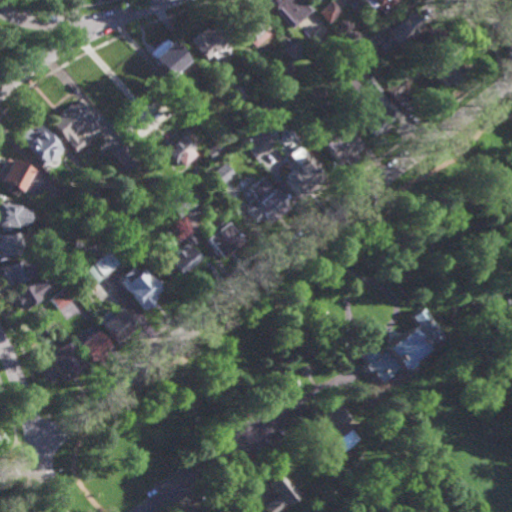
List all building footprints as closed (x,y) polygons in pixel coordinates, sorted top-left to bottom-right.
[(296,0),(305,9),(285,28),(263,3),(264,2),(262,0),(296,0)] [(324,23),(314,12),(328,0),(338,12),(324,23)] [(387,0),(374,12),(367,4),(363,8),(356,0),(387,0)] [(263,18),(258,22),(263,27),(262,28),(267,33),(253,47),(247,41),(246,42),(229,24),(230,23),(229,22),(235,17),(236,18),(239,15),(239,14),(245,9),(246,10),(247,9),(248,11),(253,7),(263,18)] [(407,43),(404,40),(396,46),(391,41),(381,50),(373,42),(384,32),(383,31),(406,11),(423,29),(407,43)] [(315,46),(306,36),(322,22),(331,31),(315,46)] [(226,38),(225,39),(232,46),(216,61),(209,53),(203,59),(186,39),(194,31),(196,33),(203,27),(207,31),(214,25),(226,38)] [(167,42),(168,41),(186,60),(184,62),(186,65),(172,77),(170,75),(167,77),(149,58),(151,56),(147,52),(163,38),(167,42)] [(292,60),(283,50),(293,41),(302,51),(292,60)] [(359,60),(352,51),(362,42),(370,51),(359,60)] [(446,54),(448,52),(454,60),(453,61),(459,69),(458,70),(462,76),(452,85),(447,80),(440,86),(421,63),(439,47),(446,54)] [(376,57),(373,53),(378,49),(381,52),(376,57)] [(346,82),(334,69),(346,58),(358,71),(346,82)] [(391,99),(381,89),(392,80),(401,90),(391,99)] [(236,106),(223,92),(233,82),(246,96),(236,106)] [(315,104),(304,90),(313,82),(324,96),(315,104)] [(184,108),(174,98),(184,89),(193,100),(184,108)] [(91,118),(91,119),(96,125),(97,125),(84,136),(82,133),(78,129),(72,134),(74,138),(76,136),(76,137),(82,144),(73,151),(67,144),(64,140),(64,141),(47,122),(54,116),(53,115),(55,113),(57,111),(60,110),(67,104),(69,106),(76,100),(91,118)] [(372,112),(379,107),(380,107),(383,105),(392,117),(388,120),(389,121),(381,127),(383,129),(378,133),(376,130),(368,136),(358,123),(359,122),(353,113),(366,104),(372,112)] [(133,150),(118,132),(129,123),(144,140),(133,150)] [(35,126),(37,125),(58,149),(59,150),(59,151),(44,164),(40,168),(17,142),(18,141),(14,136),(19,132),(20,130),(24,127),(26,130),(33,124),(35,126)] [(338,129),(341,126),(357,148),(350,154),(354,158),(345,165),(341,160),(334,165),(313,137),(322,130),(327,136),(331,133),(328,129),(334,124),(338,129)] [(272,142),(268,145),(269,147),(265,150),(263,149),(253,158),(239,140),(246,135),(249,138),(252,135),(252,134),(254,132),(253,130),(259,125),(272,142)] [(178,135),(179,134),(192,149),(189,151),(193,154),(179,167),(174,161),(172,163),(160,150),(167,144),(164,141),(174,131),(178,135)] [(126,173),(110,154),(111,153),(122,143),(139,162),(126,173)] [(210,162),(202,153),(214,143),(222,153),(210,162)] [(308,160),(311,158),(315,163),(313,164),(315,167),(311,171),(320,183),(296,201),(281,181),(283,180),(281,177),(288,170),(291,174),(295,171),(284,158),(299,147),(308,160)] [(7,160),(8,159),(28,171),(29,171),(27,175),(24,180),(22,184),(17,193),(16,192),(13,197),(3,192),(6,187),(0,183),(0,164),(3,159),(4,158),(7,160)] [(214,187),(205,176),(220,163),(229,174),(214,187)] [(184,182),(180,177),(189,170),(193,175),(184,182)] [(262,195),(271,188),(276,194),(277,193),(280,197),(279,198),(283,203),(286,208),(265,225),(261,220),(260,221),(258,219),(251,224),(241,212),(244,210),(240,205),(250,197),(244,188),(258,177),(266,187),(260,192),(262,195)] [(81,210),(68,197),(79,187),(81,188),(91,199),(92,200),(81,210)] [(176,219),(164,203),(183,187),(195,203),(176,219)] [(14,206),(14,207),(13,209),(19,209),(24,210),(24,212),(23,216),(23,221),(22,227),(12,226),(12,227),(12,229),(0,227),(0,204),(11,206),(14,206)] [(50,229),(37,222),(37,221),(40,215),(53,221),(50,229)] [(219,224),(220,223),(225,230),(231,226),(240,237),(234,242),(235,243),(229,247),(231,250),(224,255),(223,253),(214,260),(198,239),(203,236),(202,234),(217,222),(219,224)] [(186,248),(178,237),(185,231),(194,242),(186,248)] [(17,255),(0,256),(0,234),(15,233),(16,239),(21,239),(22,250),(16,251),(17,255)] [(174,278),(170,273),(166,276),(159,267),(171,258),(168,255),(182,244),(195,262),(174,278)] [(48,259),(48,256),(48,251),(48,250),(60,250),(61,259),(48,259)] [(98,277),(89,264),(105,252),(115,264),(114,265),(99,277),(98,277)] [(36,273),(30,275),(31,278),(23,280),(7,285),(7,284),(4,276),(2,277),(0,277),(0,266),(23,259),(24,258),(24,259),(25,260),(26,259),(29,258),(31,258),(36,273)] [(87,288),(76,275),(88,266),(98,278),(87,287),(87,288)] [(158,291),(151,297),(153,301),(141,311),(137,306),(121,286),(128,280),(127,279),(131,275),(132,276),(140,269),(158,291)] [(48,287),(45,289),(47,292),(38,298),(39,299),(21,310),(20,308),(17,309),(14,303),(13,302),(10,297),(12,295),(11,293),(25,284),(31,280),(32,281),(38,278),(39,280),(42,278),(48,287)] [(55,311),(46,300),(62,287),(71,298),(71,299),(57,309),(55,311)] [(43,333),(42,332),(30,316),(29,316),(39,308),(52,325),(43,333)] [(130,330),(123,336),(121,337),(122,339),(124,341),(115,348),(112,344),(110,345),(95,326),(98,324),(95,320),(104,312),(108,316),(114,311),(130,330)] [(407,328),(408,330),(414,326),(408,318),(418,311),(422,316),(438,338),(428,345),(408,360),(408,364),(400,368),(394,367),(388,373),(387,373),(387,376),(378,382),(365,365),(356,353),(368,345),(374,354),(381,349),(379,347),(390,339),(407,328)] [(98,361),(94,364),(91,360),(85,365),(71,349),(73,347),(88,335),(91,332),(105,348),(100,352),(103,357),(102,358),(98,361)] [(69,379),(67,380),(66,379),(58,384),(53,378),(41,359),(40,358),(46,354),(43,350),(48,347),(49,348),(50,348),(53,346),(53,345),(55,348),(62,343),(80,370),(73,374),(74,376),(69,379)] [(308,376),(307,377),(305,377),(304,378),(303,378),(302,378),(302,377),(301,377),(300,377),(300,376),(299,375),(298,374),(298,373),(298,372),(298,370),(299,369),(299,368),(300,367),(301,367),(302,366),(303,366),(304,366),(305,366),(306,367),(307,368),(308,369),(309,370),(309,371),(309,373),(308,375),(308,376)] [(293,378),(293,379),(295,379),(295,380),(296,381),(296,382),(297,383),(297,384),(296,385),(296,386),(296,387),(295,388),(294,389),(293,389),(292,389),(291,390),(290,390),(289,389),(288,389),(287,388),(286,387),(285,386),(285,384),(285,382),(286,381),(287,380),(287,379),(288,379),(289,378),(290,378),(291,378),(292,378),(293,378)] [(335,412),(339,409),(347,419),(344,422),(350,430),(338,438),(318,411),(329,403),(335,412)] [(389,425),(382,416),(391,409),(398,418),(389,425)] [(272,511),(268,511),(263,505),(278,494),(268,481),(280,472),(287,480),(297,493),(285,502),(285,503),(272,511)]
